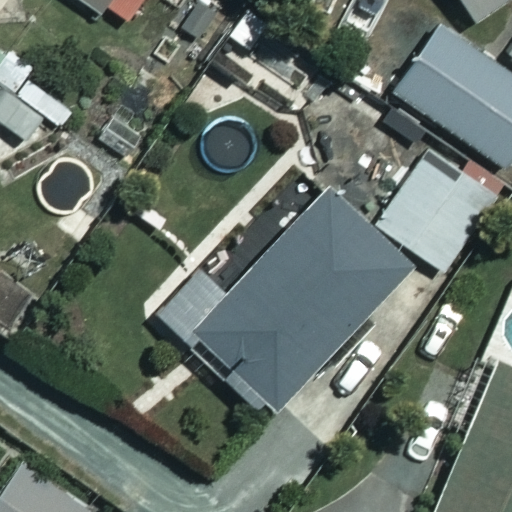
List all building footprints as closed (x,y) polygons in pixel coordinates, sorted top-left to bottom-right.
[(511,0),(467,0),(475,12),(495,0),(511,0)] [(511,66),(441,21),(399,86),(511,159),(511,66)] [(500,191),(432,147),(387,218),(455,261),(500,191)] [(218,262),(172,310),(283,414),(427,264),(338,180),(240,283),(218,262)] [(511,511),(511,359),(507,358),(443,511),(511,511)] [(238,420),(184,384),(152,432),(207,468),(238,420)] [(28,451),(0,492),(0,511),(84,511),(96,496),(28,451)]
